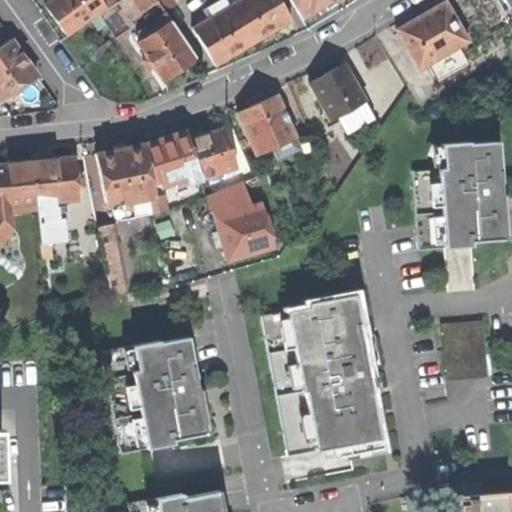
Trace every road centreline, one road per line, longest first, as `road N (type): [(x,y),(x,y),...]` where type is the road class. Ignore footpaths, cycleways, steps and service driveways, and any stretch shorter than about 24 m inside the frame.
road 1 (residential): [(340,511),(360,494),(410,479),(416,464),(375,238)]
road 2 (residential): [(93,128),(191,106),(275,72),(350,30),(383,0)]
road 3 (residential): [(274,511),(223,278)]
road 4 (residential): [(4,0),(93,128)]
road 5 (residential): [(30,511),(25,404),(0,398)]
